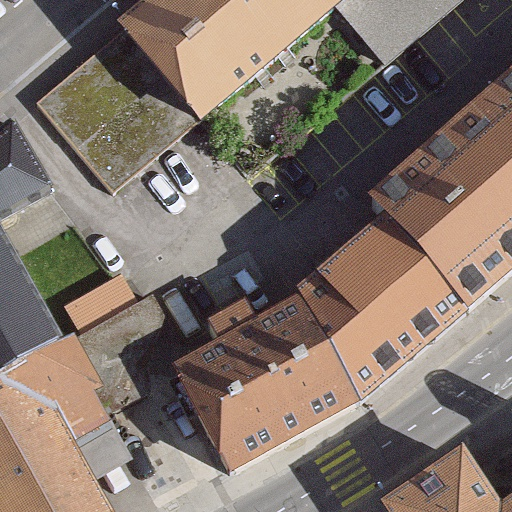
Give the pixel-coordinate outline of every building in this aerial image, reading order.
[(326,0),(169,0),(119,41),(191,127),(202,140),(345,21),(326,0)] [(326,0),(345,21),(386,71),(471,0),(326,0)] [(119,41),(37,109),(108,195),(191,127),(119,41)] [(391,225),(466,314),(511,274),(511,88),(374,206),(391,225)] [(12,132),(0,142),(0,227),(50,199),(12,132)] [(355,407),(466,314),(391,225),(298,308),(303,314),(355,407)] [(0,249),(0,385),(59,352),(0,249)] [(179,383),(232,476),(355,407),(303,314),(260,338),(247,314),(206,336),(220,361),(179,383)] [(0,385),(0,511),(107,511),(77,458),(121,433),(71,345),(59,352),(0,385)] [(511,511),(511,504),(500,511),(492,511),(460,464),(387,511),(511,511)]
